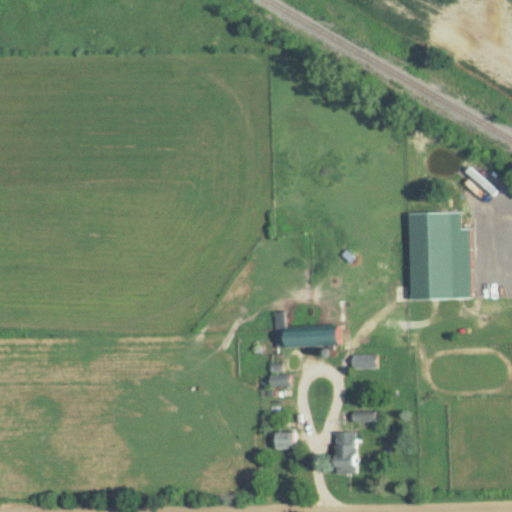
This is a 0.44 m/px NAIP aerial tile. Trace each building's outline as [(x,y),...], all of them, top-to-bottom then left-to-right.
[(412,299),(454,299),(454,229),(412,229),(412,299)] [(277,348),(342,346),(341,325),(287,327),(287,312),(276,313),(277,348)] [(354,369),(377,369),(377,356),(354,356),(354,369)] [(336,474),(358,474),(358,432),(336,432),(336,474)] [(276,449),(297,449),(297,433),(276,433),(276,449)]
